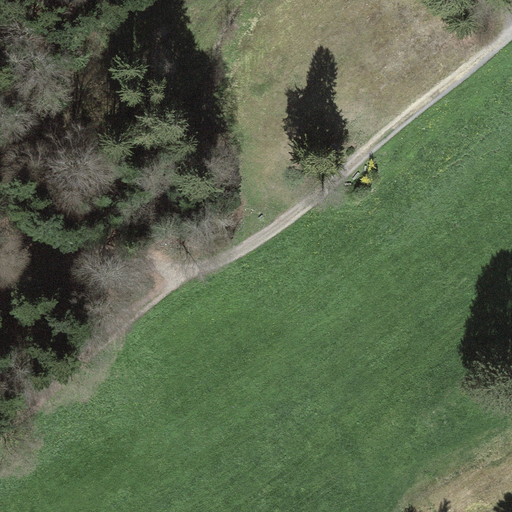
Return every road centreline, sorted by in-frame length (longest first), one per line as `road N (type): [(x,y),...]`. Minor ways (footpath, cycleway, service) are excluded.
road 1 (track): [(511,34),(400,113),(273,231),(174,279),(0,426)]
road 2 (track): [(0,288),(81,258),(121,255),(156,259),(174,279)]
